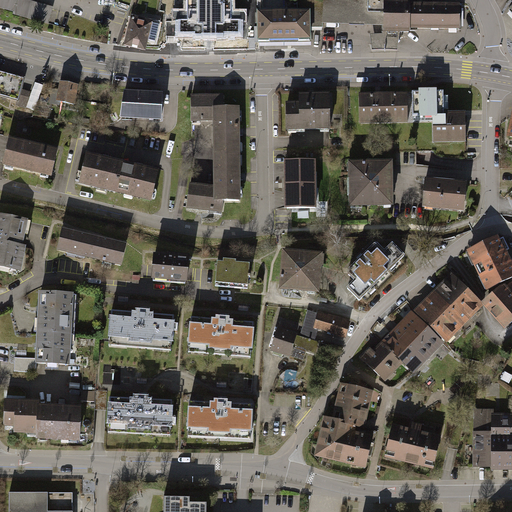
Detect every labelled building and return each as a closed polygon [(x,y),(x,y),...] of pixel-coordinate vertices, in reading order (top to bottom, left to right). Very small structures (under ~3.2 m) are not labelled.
[(0,0),(0,8),(12,12),(12,15),(47,24),(51,7),(24,0),(0,0)] [(232,12),(232,0),(188,0),(188,12),(174,11),(174,21),(178,21),(178,34),(241,34),(241,21),(246,21),(246,12),(232,12)] [(321,27),(321,22),(321,0),(295,0),(296,8),(308,8),(308,27),(321,27)] [(321,0),(321,22),(382,25),(381,0),(321,0)] [(408,26),(408,1),(408,0),(381,0),(382,25),(382,30),(398,30),(408,30),(408,26)] [(458,1),(408,1),(408,26),(458,26),(458,1)] [(296,8),(255,8),(255,37),(308,37),(308,27),(308,8),(296,8)] [(153,19),(132,15),(124,46),(146,51),(148,39),(155,40),(159,24),(152,23),(153,19)] [(368,33),(370,49),(383,48),(396,49),(398,30),(382,30),(380,30),(380,33),(368,33)] [(0,93),(16,98),(22,77),(0,70),(0,93)] [(76,84),(59,80),(55,100),(73,103),(76,84)] [(38,105),(44,85),(37,83),(31,103),(38,105)] [(123,88),(121,114),(159,117),(161,91),(123,88)] [(441,89),(410,89),(410,115),(431,114),(432,140),(464,140),(463,110),(442,110),(441,89)] [(327,91),(296,91),(297,101),(284,101),(284,127),(327,127),(327,91)] [(358,121),(406,120),(405,92),(357,93),(358,121)] [(210,107),(220,107),(220,96),(189,96),(189,121),(210,121),(210,107)] [(220,107),(210,107),(210,121),(210,156),(236,156),(236,107),(220,107)] [(8,136),(2,164),(50,175),(57,147),(8,136)] [(86,151),(78,183),(114,191),(121,159),(86,151)] [(236,156),(210,156),(211,187),(211,201),(220,201),(236,201),(236,156)] [(350,207),(391,204),(388,156),(346,159),(350,207)] [(121,159),(114,191),(150,199),(157,167),(121,159)] [(285,206),(316,206),(316,159),(284,159),(285,206)] [(425,206),(465,209),(467,183),(427,180),(425,206)] [(211,201),(211,187),(187,185),(184,208),(219,212),(220,201),(211,201)] [(25,219),(0,214),(0,271),(16,275),(22,246),(19,246),(25,219)] [(126,241),(62,226),(57,249),(121,264),(126,241)] [(511,275),(511,268),(496,237),(470,250),(489,287),(511,275)] [(345,288),(357,300),(404,253),(390,239),(382,248),(375,241),(345,271),(354,280),(345,288)] [(321,255),(285,252),(282,290),(319,293),(321,255)] [(168,258),(155,257),(153,280),(186,283),(188,258),(168,256),(168,258)] [(247,262),(215,260),(213,282),(245,284),(247,262)] [(435,293),(450,307),(467,290),(452,275),(435,293)] [(505,287),(503,285),(492,295),(495,299),(487,306),(505,327),(511,320),(511,282),(505,287)] [(72,292),(38,290),(37,327),(70,328),(72,292)] [(467,290),(450,307),(464,321),(481,303),(467,290)] [(435,293),(415,313),(444,341),(464,321),(450,307),(435,293)] [(110,309),(107,344),(171,349),(174,314),(149,312),(149,309),(136,308),(136,311),(110,309)] [(306,310),(298,335),(308,338),(315,341),(318,329),(344,337),(348,322),(343,321),(344,319),(326,313),(325,316),(306,310)] [(188,316),(185,351),(248,356),(251,321),(227,319),(227,315),(214,314),(213,318),(188,316)] [(411,314),(382,344),(396,357),(408,344),(425,326),(411,314)] [(425,326),(408,344),(424,359),(441,342),(425,326)] [(70,328),(37,327),(35,363),(69,365),(70,328)] [(298,335),(275,327),(268,349),(301,360),(308,338),(298,335)] [(371,351),(367,347),(357,357),(383,381),(401,362),(396,357),(382,344),(380,342),(371,351)] [(412,372),(424,359),(408,344),(396,357),(401,362),(412,372)] [(348,385),(319,454),(374,474),(382,452),(357,444),(375,394),(348,385)] [(108,396),(106,431),(170,434),(172,399),(147,398),(147,394),(134,393),(134,397),(108,396)] [(36,432),(37,403),(37,400),(4,398),(2,424),(13,425),(13,431),(36,432)] [(186,400),(184,435),(248,438),(249,403),(225,402),(225,398),(212,398),(212,401),(186,400)] [(80,405),(37,403),(36,432),(35,436),(79,439),(80,405)] [(473,410),(472,469),(511,469),(511,415),(489,416),(489,410),(473,410)] [(447,439),(397,425),(387,456),(437,471),(447,439)] [(72,511),(73,493),(9,493),(9,511),(72,511)] [(189,498),(165,497),(164,511),(205,511),(206,504),(189,503),(189,498)]
